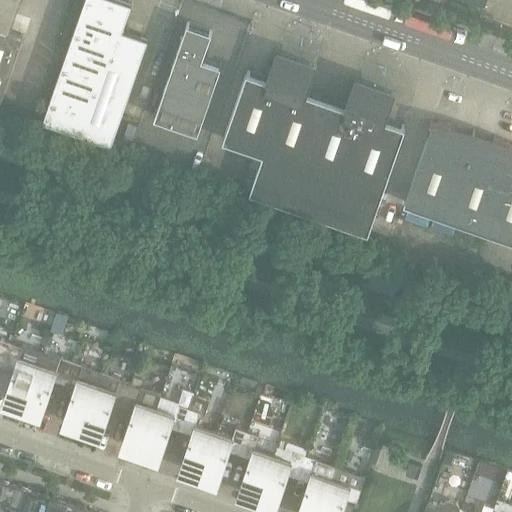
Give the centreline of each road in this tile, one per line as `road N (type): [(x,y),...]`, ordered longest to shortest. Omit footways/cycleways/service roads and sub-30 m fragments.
road 1 (unclassified): [(511,71),(306,0)]
road 2 (residential): [(0,436),(143,486)]
